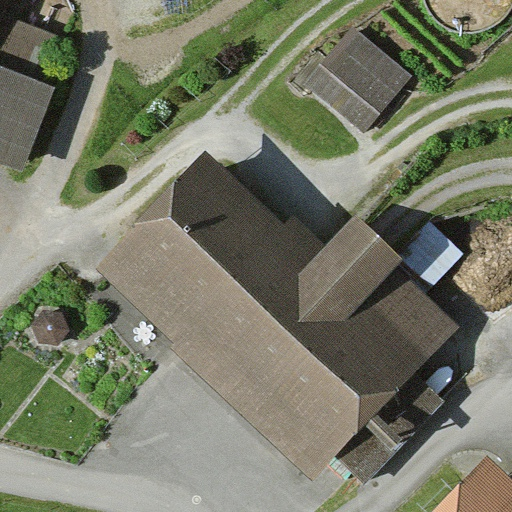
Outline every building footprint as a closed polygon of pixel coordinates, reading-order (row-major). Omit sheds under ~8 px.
[(425,20),(438,36),(453,43),(469,46),(486,43),(500,34),(511,21),(511,17),(511,0),(419,0),(419,2),(425,20)] [(310,90),(374,139),(417,85),(353,35),(310,90)] [(271,232),(194,160),(83,277),(306,486),(452,332),(337,224),(312,251),(281,222),(271,232)] [(437,278),(465,245),(432,217),(405,250),(437,278)] [(511,511),(511,496),(474,461),(425,511),(511,511)]
